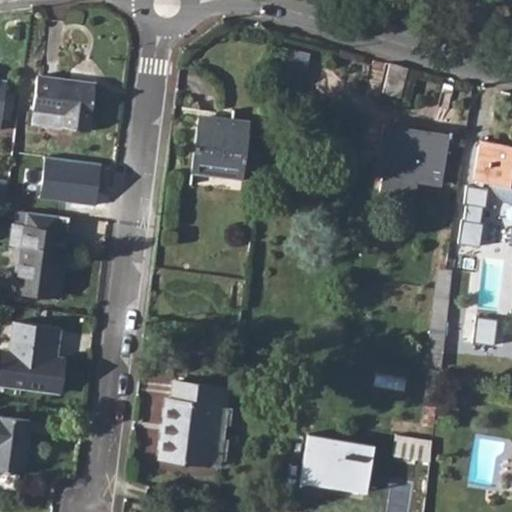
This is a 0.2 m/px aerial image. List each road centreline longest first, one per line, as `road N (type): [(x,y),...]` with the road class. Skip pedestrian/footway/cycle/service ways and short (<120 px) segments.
road 1 (residential): [(87,511),(164,5)]
road 2 (unclassified): [(243,0),(511,74)]
